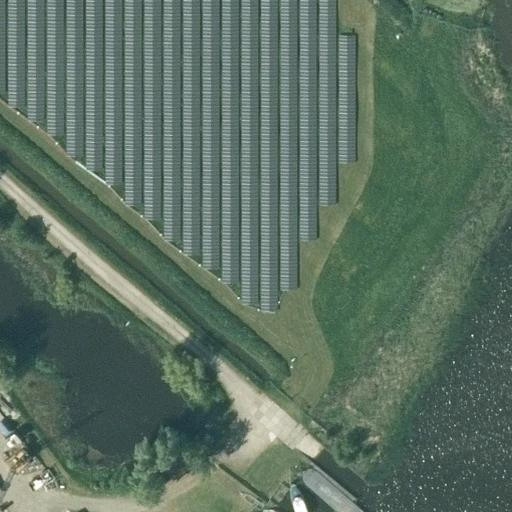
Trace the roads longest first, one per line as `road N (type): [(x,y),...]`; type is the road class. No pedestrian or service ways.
road 1 (track): [(308,458),(145,303),(0,182)]
road 2 (track): [(260,411),(219,464),(130,511)]
